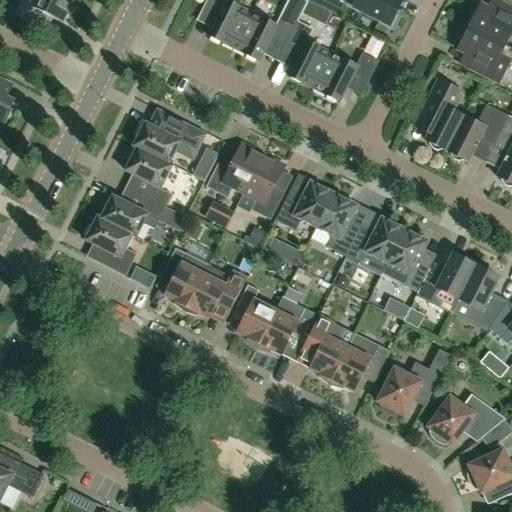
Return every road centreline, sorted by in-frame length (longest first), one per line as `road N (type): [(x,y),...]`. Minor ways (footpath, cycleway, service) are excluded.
road 1 (residential): [(8,257),(417,467),(442,511)]
road 2 (residential): [(369,151),(126,27)]
road 3 (residential): [(195,509),(0,415)]
road 4 (residential): [(8,257),(95,88)]
road 5 (residential): [(369,151),(442,0)]
road 6 (residential): [(511,224),(369,151)]
